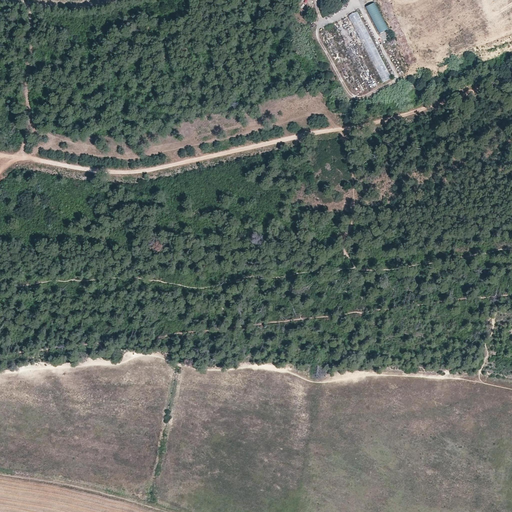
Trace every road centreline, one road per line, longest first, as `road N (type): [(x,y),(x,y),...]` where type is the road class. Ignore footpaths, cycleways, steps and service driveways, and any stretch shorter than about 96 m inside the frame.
road 1 (track): [(19,157),(92,170),(152,168),(408,111),(511,77)]
road 2 (track): [(0,474),(163,511)]
